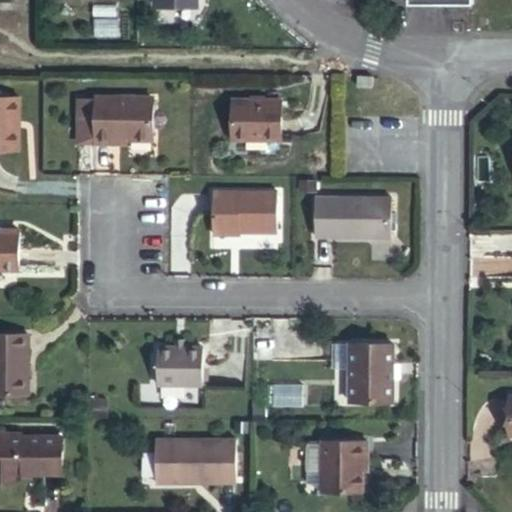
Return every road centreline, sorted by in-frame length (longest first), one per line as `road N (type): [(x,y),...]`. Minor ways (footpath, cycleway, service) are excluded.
road 1 (residential): [(122,212),(120,271),(150,291),(436,295)]
road 2 (residential): [(436,295),(436,50)]
road 3 (residential): [(437,511),(436,295)]
road 4 (residential): [(436,50),(339,39),(299,16),(288,0)]
